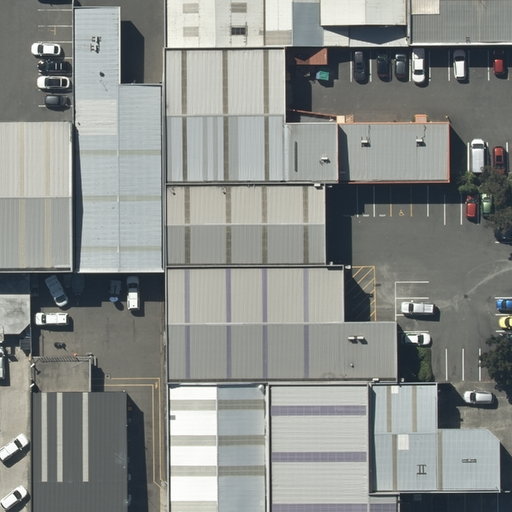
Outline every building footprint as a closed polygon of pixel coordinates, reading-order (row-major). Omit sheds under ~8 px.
[(58,0),(60,91),(62,241),(164,275),(164,191),(142,59),(98,60),(97,0),(58,0)] [(163,0),(164,57),(284,55),(407,50),(407,0),(163,0)] [(511,0),(407,0),(407,50),(511,50),(511,0)] [(164,57),(164,191),(322,189),(446,187),(445,128),(285,130),(284,55),(164,57)] [(0,241),(62,241),(60,91),(0,91),(0,241)] [(164,191),(164,275),(323,273),(322,189),(164,191)] [(323,273),(164,275),(163,336),(166,390),(258,390),(393,388),(394,324),(342,326),(343,273),(323,273)] [(0,315),(0,511),(23,511),(21,316),(0,315)] [(115,511),(114,364),(29,365),(30,511),(115,511)] [(393,388),(258,390),(265,511),(391,511),(391,498),(496,496),(495,442),(436,443),(435,387),(393,388)] [(265,511),(258,390),(166,390),(165,511),(265,511)]
